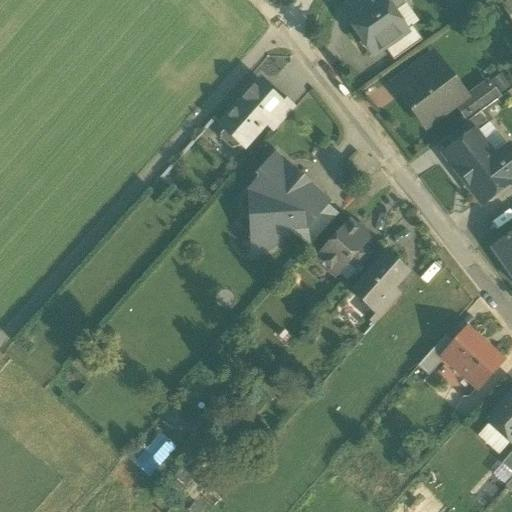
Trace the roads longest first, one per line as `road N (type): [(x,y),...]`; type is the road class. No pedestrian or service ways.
road 1 (track): [(0,343),(281,27)]
road 2 (residential): [(281,27),(511,324)]
